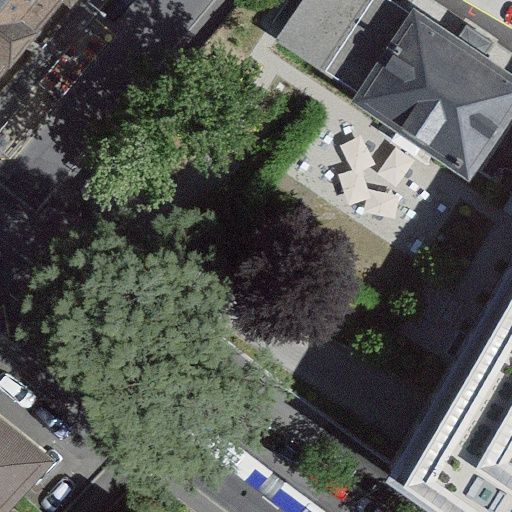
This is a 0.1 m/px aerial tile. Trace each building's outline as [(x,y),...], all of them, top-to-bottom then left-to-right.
[(0,0),(0,96),(79,0),(0,0)] [(359,92),(414,9),(400,0),(303,0),(278,39),(359,92)] [(511,116),(511,73),(414,9),(359,92),(353,100),(472,178),(511,116)] [(511,511),(511,262),(386,482),(430,511),(511,511)] [(0,504),(50,452),(0,410),(0,504)]
